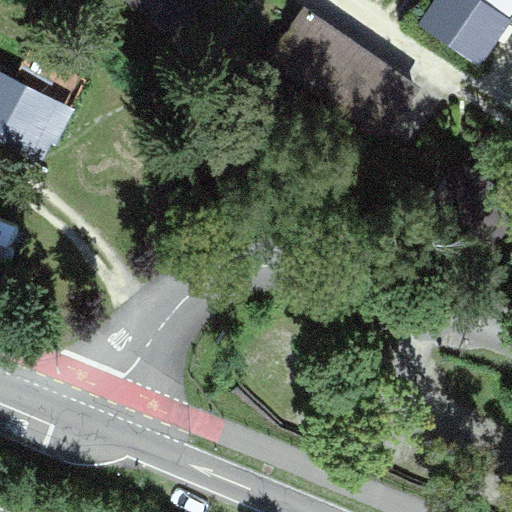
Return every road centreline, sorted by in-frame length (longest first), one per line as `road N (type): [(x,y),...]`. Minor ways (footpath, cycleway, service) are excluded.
road 1 (tertiary): [(306,511),(146,445),(58,427),(0,404)]
road 2 (track): [(0,172),(44,196),(105,254),(163,327)]
road 3 (track): [(339,0),(511,119)]
